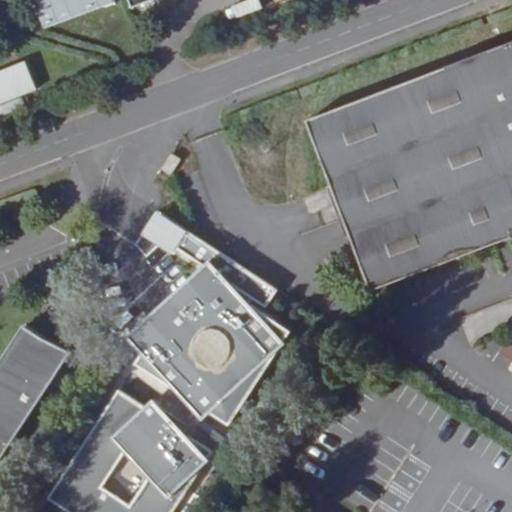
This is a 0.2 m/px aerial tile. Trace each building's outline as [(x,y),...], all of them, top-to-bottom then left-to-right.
[(29,0),(41,29),(110,2),(109,0),(29,0)] [(511,42),(307,119),(370,291),(511,238),(511,42)] [(0,69),(0,102),(35,88),(24,60),(0,69)] [(134,214),(126,227),(136,232),(144,219),(134,214)] [(272,284),(173,219),(161,238),(193,258),(189,263),(184,260),(167,286),(164,284),(158,293),(138,323),(129,336),(145,347),(141,361),(180,387),(200,401),(233,423),(282,350),(289,341),(295,332),(252,303),(255,298),(260,301),(272,284)] [(158,293),(130,312),(138,323),(158,293)] [(0,457),(3,457),(75,347),(48,332),(27,319),(0,360),(0,457)] [(289,341),(282,350),(291,344),(289,341)] [(178,436),(192,408),(200,401),(180,387),(156,422),(178,436)] [(145,415),(118,397),(55,493),(84,511),(207,511),(217,497),(203,488),(186,511),(180,511),(178,511),(199,480),(208,465),(212,459),(178,436),(156,422),(145,415)] [(150,413),(145,415),(156,422),(150,413)] [(209,470),(208,465),(199,480),(209,470)]
